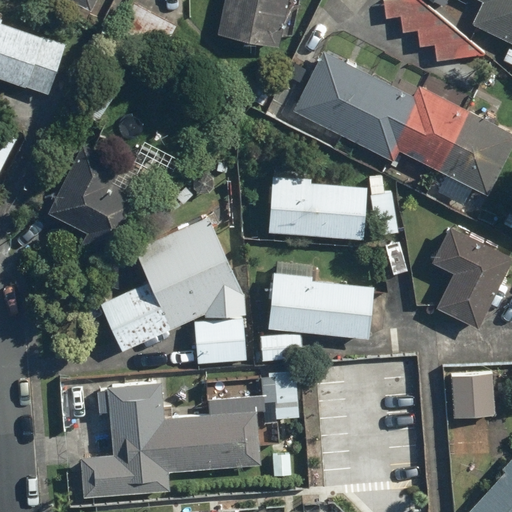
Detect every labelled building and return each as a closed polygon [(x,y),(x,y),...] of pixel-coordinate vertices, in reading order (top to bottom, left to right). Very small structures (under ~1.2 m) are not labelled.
[(70,0),(90,9),(94,0),(70,0)] [(223,0),(218,33),(277,45),(286,0),(223,0)] [(475,45),(430,0),(390,0),(387,4),(451,69),(475,45)] [(470,24),(511,43),(502,62),(511,66),(511,0),(479,0),(481,1),(470,24)] [(126,2),(114,29),(162,51),(174,24),(126,2)] [(0,77),(47,94),(65,43),(0,20),(2,14),(0,13),(0,77)] [(386,159),(413,99),(323,49),(312,69),(295,60),(287,74),(307,85),(293,109),(356,144),(350,156),(379,172),(386,159)] [(79,109),(97,120),(118,86),(101,75),(79,109)] [(233,91),(261,105),(269,91),(241,77),(233,91)] [(439,172),(469,110),(421,83),(413,99),(386,159),(392,162),(399,150),(439,172)] [(228,91),(215,109),(235,123),(247,105),(228,91)] [(511,133),(469,110),(439,172),(433,183),(448,191),(455,179),(486,196),(511,148),(511,133)] [(0,172),(17,138),(0,129),(0,172)] [(87,230),(81,242),(113,258),(144,196),(140,195),(149,177),(81,143),(47,210),(87,230)] [(270,202),(267,231),(362,240),(362,236),(397,230),(391,190),(383,191),(381,175),(368,177),(371,193),(366,193),(367,186),(312,180),(312,174),(271,170),(270,186),(267,186),(266,201),(270,202)] [(194,362),(248,359),(245,294),(206,214),(134,249),(149,280),(100,304),(122,351),(192,318),(194,362)] [(453,272),(435,306),(476,328),(511,262),(511,260),(449,226),(430,260),(453,272)] [(264,328),(262,359),(303,362),(305,335),(370,340),(374,284),(311,279),(311,275),(274,273),(271,329),(264,328)] [(267,419),(298,416),(294,368),(264,371),(267,419)] [(490,369),(450,371),(452,418),(492,416),(490,369)] [(81,453),(82,494),(169,491),(169,472),(260,469),(258,410),(167,412),(166,379),(109,381),(111,452),(81,453)] [(413,511),(377,421),(318,445),(334,484),(344,480),(356,511),(413,511)] [(289,449),(270,450),(272,476),(291,475),(289,449)] [(467,511),(511,511),(511,459),(497,475),(500,478),(467,511)]
